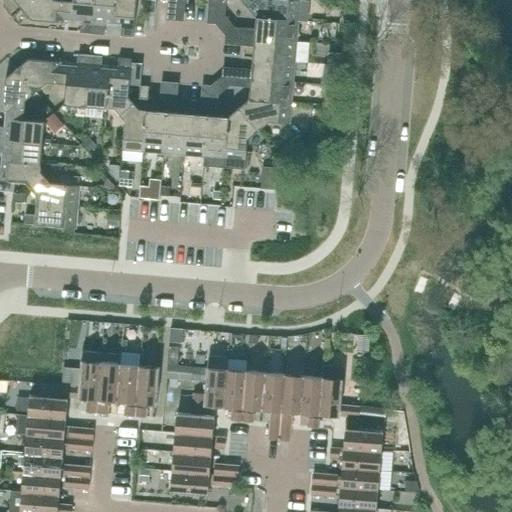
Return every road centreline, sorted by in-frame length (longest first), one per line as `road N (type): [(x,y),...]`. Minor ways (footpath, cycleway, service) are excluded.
road 1 (unclassified): [(0,280),(296,301),(347,277),(370,242),(383,184),(397,0)]
road 2 (residential): [(140,51),(152,32),(171,27),(211,40),(213,62),(200,75),(161,77),(149,67)]
road 3 (residential): [(140,51),(0,39)]
